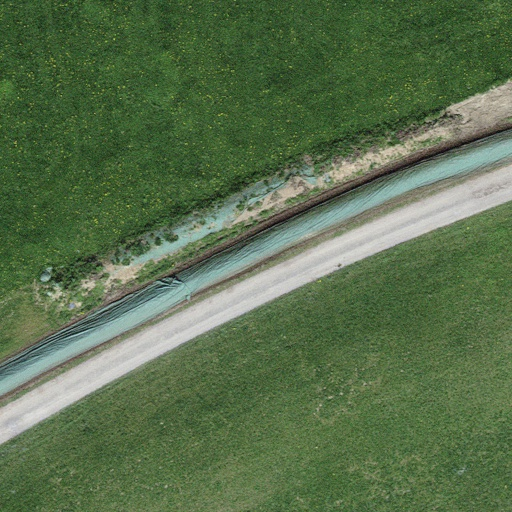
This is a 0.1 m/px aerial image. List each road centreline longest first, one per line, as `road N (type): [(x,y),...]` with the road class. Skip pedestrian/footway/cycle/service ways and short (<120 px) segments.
road 1 (track): [(0,432),(341,251),(511,185)]
road 2 (track): [(227,0),(279,283)]
